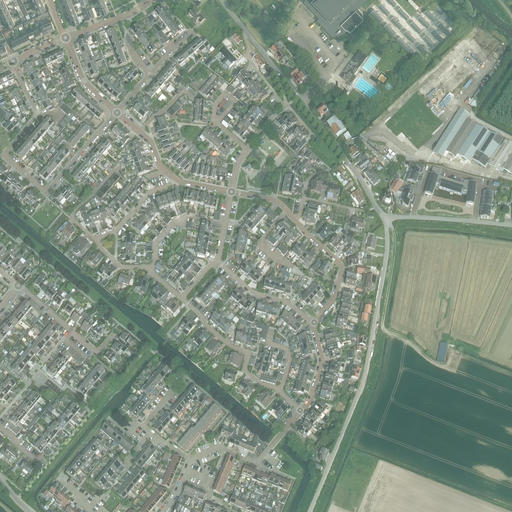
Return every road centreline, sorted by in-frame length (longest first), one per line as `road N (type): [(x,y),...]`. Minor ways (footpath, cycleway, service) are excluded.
road 1 (unclassified): [(311,511),(366,370),(386,218)]
road 2 (track): [(439,364),(382,327),(395,246),(386,218)]
road 3 (residential): [(47,192),(5,155),(37,114),(13,61)]
road 4 (residential): [(281,391),(244,369),(249,352),(232,347),(182,298)]
road 5 (residential): [(386,218),(301,102)]
road 6 (unclassified): [(114,332),(98,352),(19,285)]
road 7 (residential): [(316,323),(342,266),(294,220)]
road 8 (unclassified): [(511,225),(386,218)]
